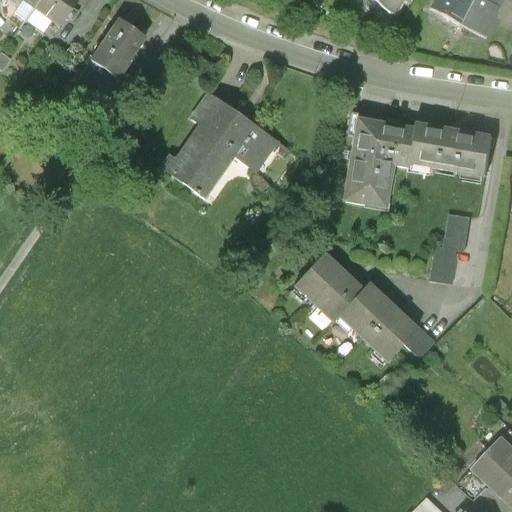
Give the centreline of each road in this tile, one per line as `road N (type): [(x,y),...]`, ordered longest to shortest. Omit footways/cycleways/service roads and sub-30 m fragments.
road 1 (residential): [(511,87),(252,34),(175,0)]
road 2 (track): [(188,8),(0,286)]
